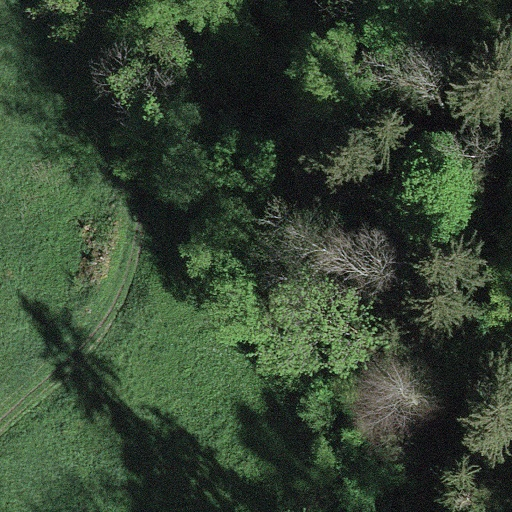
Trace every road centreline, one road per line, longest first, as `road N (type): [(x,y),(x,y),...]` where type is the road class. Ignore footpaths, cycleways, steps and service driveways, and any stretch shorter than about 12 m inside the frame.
road 1 (track): [(123,226),(172,0)]
road 2 (track): [(0,409),(67,351),(123,226)]
